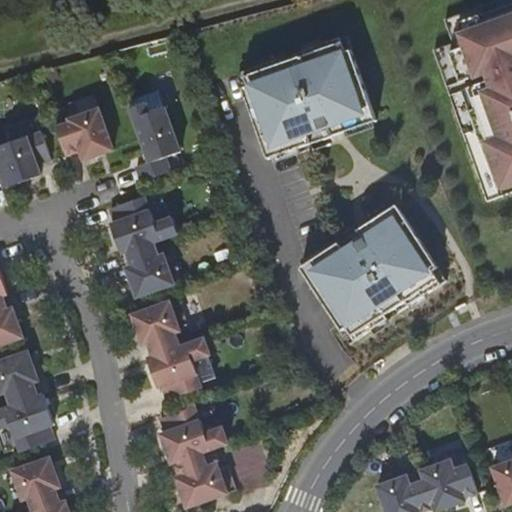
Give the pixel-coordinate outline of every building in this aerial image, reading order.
[(487,203),(511,193),(511,185),(498,191),(470,113),(475,111),(468,90),(490,82),(487,74),(459,84),(449,54),(466,48),(457,25),(511,5),(511,0),(504,0),(444,21),(452,45),(433,52),(487,203)] [(511,5),(457,25),(466,48),(449,54),(459,84),(487,74),(490,82),(468,90),(475,111),(470,113),(498,191),(511,185),(511,5)] [(346,37),(340,40),(346,53),(351,52),(350,50),(346,37)] [(262,67),(243,74),(248,88),(242,90),(268,161),(281,156),(311,146),(345,134),(372,124),(376,123),(351,52),(346,53),(340,40),(321,46),(304,52),(303,53),(305,57),(282,65),(280,61),(262,67)] [(302,47),(304,52),(321,46),(320,41),(302,47)] [(280,60),(280,61),(282,65),(305,57),(303,53),(303,52),(280,60)] [(260,62),(262,67),(280,61),(279,59),(278,56),(260,62)] [(237,76),(242,90),(248,88),(243,74),(237,76)] [(149,115),(159,111),(153,94),(127,103),(130,111),(146,105),(149,115)] [(95,102),(70,111),(73,120),(99,111),(95,102)] [(180,154),(164,109),(159,111),(149,115),(146,105),(130,111),(145,154),(149,164),(136,168),(142,184),(170,173),(165,159),(180,154)] [(73,120),(69,122),(70,125),(55,130),(65,157),(65,158),(80,153),(83,162),(113,152),(99,111),(73,120)] [(36,120),(6,130),(11,144),(41,134),(36,120)] [(374,129),(372,124),(345,134),(347,139),(374,129)] [(11,144),(0,148),(0,177),(5,190),(41,178),(37,167),(51,162),(41,134),(11,144)] [(311,146),(281,156),(282,161),(296,156),(313,150),(311,146)] [(150,196),(138,201),(143,215),(150,212),(155,226),(169,221),(161,198),(152,202),(150,196)] [(126,254),(154,244),(178,235),(172,220),(169,221),(155,226),(150,212),(143,215),(138,201),(110,211),(115,225),(110,226),(121,255),(126,254)] [(366,220),(369,225),(393,209),(390,204),(366,220)] [(312,263),(301,270),(342,333),(347,330),(355,343),(372,332),(387,321),(388,321),(385,317),(406,304),(409,307),(425,297),(441,286),(433,273),(438,270),(397,207),(393,209),(369,225),(364,228),(339,245),(312,263)] [(311,262),(312,263),(339,245),(337,241),(309,259),(311,262)] [(154,244),(126,254),(131,268),(126,270),(136,299),(174,286),(165,261),(164,257),(159,258),(154,244)] [(174,258),(165,261),(174,286),(183,283),(174,258)] [(446,283),(438,270),(433,273),(441,286),(446,283)] [(428,301),(425,297),(409,307),(412,312),(428,301)] [(12,310),(8,312),(3,298),(0,298),(0,347),(23,339),(12,310)] [(170,304),(132,317),(142,346),(147,345),(153,359),(181,349),(176,335),(180,333),(171,308),(170,304)] [(409,307),(406,304),(385,317),(388,321),(409,307)] [(171,308),(180,333),(189,330),(180,305),(171,308)] [(390,326),(387,321),(372,332),(374,336),(390,326)] [(347,330),(342,333),(350,346),(355,343),(347,330)] [(181,349),(153,359),(148,361),(158,390),(163,388),(168,402),(196,392),(191,378),(198,376),(193,363),(207,358),(210,357),(204,341),(181,349)] [(28,354),(0,363),(0,394),(1,397),(6,395),(10,409),(11,410),(39,400),(39,399),(34,385),(38,383),(28,354)] [(215,379),(207,358),(193,363),(198,376),(191,378),(196,392),(208,388),(206,383),(215,379)] [(10,409),(0,412),(0,430),(10,427),(18,451),(19,455),(26,452),(44,446),(54,442),(49,428),(54,427),(44,397),(39,399),(39,400),(11,410),(10,409)] [(201,406),(189,411),(194,425),(201,422),(205,436),(220,431),(211,407),(202,410),(201,406)] [(166,435),(161,436),(172,466),(175,465),(174,464),(203,454),(203,455),(228,446),(223,429),(220,431),(205,436),(201,422),(194,425),(189,411),(161,421),(166,435)] [(10,427),(0,430),(0,445),(4,456),(18,451),(10,427)] [(447,458),(449,462),(451,462),(454,471),(468,466),(463,452),(447,458)] [(511,452),(489,461),(492,470),(511,462),(511,452)] [(175,465),(180,479),(177,480),(187,510),(228,495),(219,470),(217,466),(208,469),(203,455),(203,454),(174,464),(175,465)] [(50,460),(13,473),(14,478),(23,503),(28,501),(31,511),(42,511),(61,506),(61,505),(56,491),(61,490),(50,460)] [(449,462),(421,472),(425,482),(435,510),(435,511),(438,511),(465,502),(464,500),(479,495),(468,466),(454,471),(451,462),(449,462)] [(511,462),(492,470),(506,507),(511,504),(511,462)] [(219,470),(228,495),(237,492),(228,467),(219,470)] [(403,474),(405,478),(407,477),(410,487),(425,482),(421,472),(419,468),(403,474)] [(405,478),(377,488),(385,511),(429,511),(435,510),(425,482),(410,487),(407,477),(405,478)] [(14,478),(5,481),(14,506),(23,503),(14,478)] [(68,511),(66,503),(61,505),(61,506),(42,511),(68,511)]
